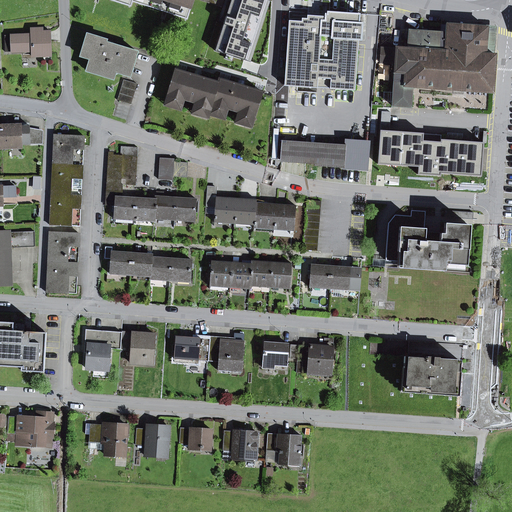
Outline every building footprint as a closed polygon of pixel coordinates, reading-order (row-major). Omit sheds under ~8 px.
[(226,40),(240,44),(254,1),(249,0),(227,0),(225,8),(216,37),(226,40)] [(289,21),(284,86),(355,91),(358,41),(361,41),(362,23),(359,22),(360,14),(327,11),(327,14),(325,13),(324,16),(313,16),(307,15),(307,19),(302,18),(302,21),(289,21)] [(408,48),(396,48),(395,64),(392,106),(410,107),(412,87),(492,92),(495,55),(485,54),(487,27),(485,27),(447,24),(447,25),(446,33),(440,33),(409,30),(408,48)] [(485,54),(495,55),(497,26),(485,25),(485,27),(487,27),(485,54)] [(44,56),(43,48),(51,48),(50,32),(39,32),(39,29),(31,29),(31,35),(5,36),(5,52),(32,51),(32,56),(44,56)] [(116,69),(130,73),(137,52),(106,42),(106,40),(88,34),(82,54),(91,57),(90,60),(88,69),(98,72),(97,74),(113,79),(115,73),(116,69)] [(240,44),(226,40),(219,60),(233,65),(240,44)] [(395,64),(396,48),(381,48),(380,63),(395,64)] [(210,109),(218,83),(175,70),(166,100),(182,105),(184,99),(195,102),(194,108),(209,113),(210,109)] [(210,109),(226,114),(227,108),(239,112),(237,117),(253,122),(262,92),(219,79),(218,83),(210,109)] [(122,87),(135,91),(137,84),(124,80),(122,87)] [(122,87),(120,93),(133,98),(135,91),(122,87)] [(133,98),(120,93),(117,100),(131,104),(133,98)] [(165,105),(181,110),(182,105),(166,100),(165,105)] [(224,119),(226,114),(210,109),(209,113),(194,108),(192,113),(208,118),(209,114),(224,119)] [(380,131),(389,132),(391,112),(382,112),(380,131)] [(235,122),(251,127),(253,122),(237,117),(235,122)] [(21,126),(21,125),(2,126),(3,148),(12,148),(12,145),(21,145),(30,145),(30,128),(30,126),(21,126)] [(30,145),(43,144),(43,131),(30,128),(30,145)] [(440,173),(480,176),(483,143),(441,140),(440,143),(422,141),(422,134),(389,132),(380,131),(378,164),(418,167),(418,174),(440,176),(440,173)] [(441,140),(441,135),(422,134),(422,141),(440,143),(441,140)] [(54,144),(53,165),(57,166),(83,167),(84,137),(58,135),(58,144),(54,144)] [(315,163),(315,165),(344,167),(345,148),(282,144),(281,161),(315,163)] [(121,147),(121,155),(123,156),(137,157),(138,148),(121,147)] [(113,155),(108,155),(108,162),(122,163),(123,156),(121,155),(113,155)] [(137,157),(123,156),(122,163),(137,164),(137,157)] [(160,158),(159,165),(174,166),(174,162),(174,159),(160,158)] [(122,163),(108,162),(107,169),(122,170),(122,163)] [(187,177),(188,163),(174,162),(174,166),(173,173),(173,177),(187,177)] [(137,164),(122,163),(122,170),(137,171),(137,164)] [(159,165),(159,172),(173,173),(174,166),(159,165)] [(53,173),(51,195),(55,195),(81,196),(83,167),(57,166),(57,174),(53,173)] [(122,170),(107,169),(107,176),(122,177),(122,170)] [(137,171),(122,170),(122,177),(136,178),(137,171)] [(159,180),(173,180),(173,177),(173,173),(159,172),(159,180)] [(107,176),(107,184),(121,185),(122,177),(107,176)] [(121,185),(123,185),(136,186),(136,178),(122,177),(121,185)] [(106,193),(122,194),(123,185),(121,185),(107,184),(106,193)] [(0,204),(2,204),(3,204),(3,197),(16,197),(16,186),(0,186),(0,204)] [(215,214),(215,220),(235,221),(236,201),(236,199),(228,197),(228,201),(216,200),(217,188),(207,187),(206,207),(215,207),(215,214)] [(106,193),(105,206),(115,206),(116,200),(120,201),(120,197),(122,197),(122,194),(106,193)] [(50,225),(80,226),(81,196),(55,195),(55,204),(51,203),(50,225)] [(115,206),(114,217),(135,218),(136,198),(122,197),(120,197),(120,201),(116,200),(115,206)] [(155,219),(155,217),(175,218),(176,198),(156,197),(156,199),(155,217),(154,219),(155,219)] [(136,198),(135,218),(154,219),(155,217),(156,199),(136,198)] [(195,219),(196,199),(176,198),(175,218),(195,219)] [(235,221),(254,222),(254,225),(254,226),(256,206),(256,200),(248,199),(247,202),(236,201),(235,221)] [(321,202),(307,200),(306,207),(321,209),(321,202)] [(256,206),(254,226),(274,227),(276,207),(276,204),(267,203),(267,207),(256,206)] [(287,208),(276,207),(274,227),(294,229),(296,205),(287,205),(287,208)] [(321,209),(306,207),(306,215),(320,216),(321,209)] [(400,227),(424,229),(425,212),(411,211),(411,216),(395,215),(388,224),(386,261),(401,262),(402,252),(398,252),(400,227)] [(468,219),(473,219),(473,213),(445,211),(445,217),(468,219)] [(320,216),(306,215),(305,222),(320,223),(320,216)] [(320,223),(305,222),(305,229),(319,230),(320,223)] [(424,232),(424,229),(400,227),(398,252),(402,252),(401,262),(401,264),(433,266),(433,270),(443,271),(443,264),(444,260),(462,261),(463,249),(467,250),(469,225),(444,224),(444,233),(444,234),(440,234),(439,243),(423,242),(424,232)] [(319,230),(305,229),(304,236),(318,237),(319,230)] [(5,233),(6,248),(9,248),(35,247),(35,232),(5,233)] [(423,242),(439,243),(440,234),(444,234),(444,233),(424,232),(423,242)] [(49,241),(48,263),(52,263),(52,262),(78,264),(80,234),(54,233),(53,241),(49,241)] [(318,237),(304,236),(304,243),(318,244),(318,237)] [(304,243),(303,250),(317,251),(318,244),(304,243)] [(443,264),(466,266),(467,250),(463,249),(462,261),(444,260),(443,264)] [(132,253),(112,252),(111,259),(110,272),(130,273),(132,253)] [(130,273),(150,275),(150,277),(152,257),(152,255),(132,253),(130,273)] [(152,257),(150,277),(170,279),(172,259),(152,257)] [(190,280),(192,260),(172,259),(170,279),(190,280)] [(373,260),(372,266),(374,266),(385,267),(397,268),(433,270),(433,266),(401,264),(401,262),(386,261),(373,260)] [(47,292),(77,294),(78,264),(52,262),(52,263),(52,271),(48,271),(47,292)] [(211,264),(210,284),(230,285),(231,265),(222,265),(211,264)] [(231,265),(230,285),(250,287),(250,284),(251,267),(252,264),(251,264),(251,267),(241,266),(231,265)] [(250,287),(250,284),(270,285),(271,265),(262,265),(252,264),(251,267),(250,284),(250,287)] [(290,286),(291,266),(281,266),(271,265),(270,285),(290,286)] [(311,265),(310,285),(330,286),(331,266),(311,265)] [(359,291),(361,268),(331,266),(330,286),(330,289),(359,291)] [(33,368),(33,372),(44,372),(47,333),(24,332),(14,331),(14,323),(0,322),(0,366),(22,367),(33,368)] [(24,332),(24,329),(25,324),(14,323),(14,331),(24,332)] [(109,370),(111,349),(121,350),(122,333),(86,330),(85,345),(91,346),(90,353),(87,353),(86,368),(109,370)] [(141,337),(141,335),(132,334),(122,333),(121,350),(129,350),(129,348),(131,348),(130,363),(144,364),(145,357),(146,357),(146,356),(154,356),(156,335),(145,334),(145,337),(141,337)] [(199,352),(209,353),(208,356),(209,356),(210,339),(199,338),(199,340),(193,340),(194,338),(193,338),(176,336),(174,359),(198,361),(199,352)] [(242,369),(244,341),(236,341),(210,339),(209,356),(219,357),(218,362),(218,367),(242,369)] [(274,369),(274,366),(287,366),(288,345),(264,343),(262,368),(274,369)] [(291,345),(290,359),(297,359),(298,345),(291,345)] [(330,375),(332,348),(298,345),(297,359),(297,361),(303,362),(309,362),(308,374),(330,375)] [(198,361),(218,362),(219,357),(209,356),(208,356),(209,353),(199,352),(198,361)] [(144,364),(153,364),(154,356),(146,356),(146,357),(145,357),(144,364)] [(458,373),(459,372),(437,370),(438,359),(438,358),(426,357),(426,359),(425,359),(425,358),(408,357),(404,357),(403,368),(406,369),(405,389),(454,392),(456,372),(458,373)] [(437,370),(459,372),(459,361),(438,359),(437,370)] [(400,392),(458,396),(459,373),(458,373),(456,372),(454,392),(405,389),(406,369),(403,368),(402,368),(400,392)] [(9,419),(8,434),(15,434),(16,429),(18,429),(17,445),(45,446),(45,438),(53,438),(54,423),(53,423),(50,423),(51,413),(37,412),(37,418),(24,417),(24,420),(9,419)] [(90,424),(90,438),(102,439),(103,425),(90,424)] [(106,444),(106,455),(125,457),(127,425),(108,424),(108,426),(105,425),(104,440),(107,441),(106,444)] [(107,441),(104,440),(105,425),(103,425),(102,439),(90,438),(89,438),(89,442),(106,444),(107,441)] [(157,456),(157,453),(168,454),(170,427),(147,426),(146,429),(137,429),(136,445),(145,446),(145,456),(157,456)] [(202,448),(203,446),(210,447),(211,430),(191,429),(190,432),(180,431),(179,445),(190,445),(189,450),(201,450),(201,448),(202,448)] [(233,451),(232,456),(256,458),(258,433),(250,433),(244,432),(234,431),(234,434),(224,433),(223,451),(224,451),(233,451)] [(291,465),(291,462),(299,463),(301,438),(292,437),(287,437),(287,435),(277,434),(277,436),(268,436),(267,451),(279,452),(279,461),(279,465),(291,465)] [(45,446),(52,447),(53,438),(45,438),(45,446)] [(256,458),(232,456),(233,451),(224,451),(224,460),(256,462),(256,458)] [(266,461),(279,461),(279,452),(267,451),(266,461)]
